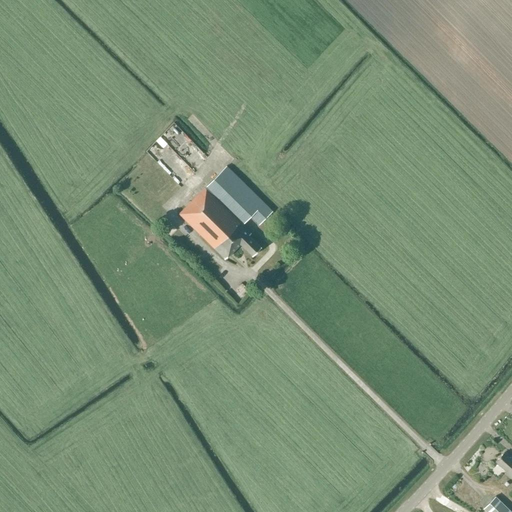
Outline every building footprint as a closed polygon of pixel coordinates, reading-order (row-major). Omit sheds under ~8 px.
[(160,135),(154,139),(161,148),(167,144),(160,135)] [(152,158),(158,153),(151,145),(145,150),(152,158)] [(186,175),(191,170),(180,158),(175,163),(186,175)] [(259,225),(272,211),(250,188),(227,166),(179,214),(225,259),(240,244),(252,256),(261,247),(248,235),(251,233),(242,225),(250,217),(259,225)] [(158,224),(168,213),(149,196),(139,207),(158,224)] [(511,456),(509,458),(503,453),(495,462),(506,471),(505,473),(511,479),(511,456)] [(510,511),(495,497),(483,509),(486,511),(510,511)]
